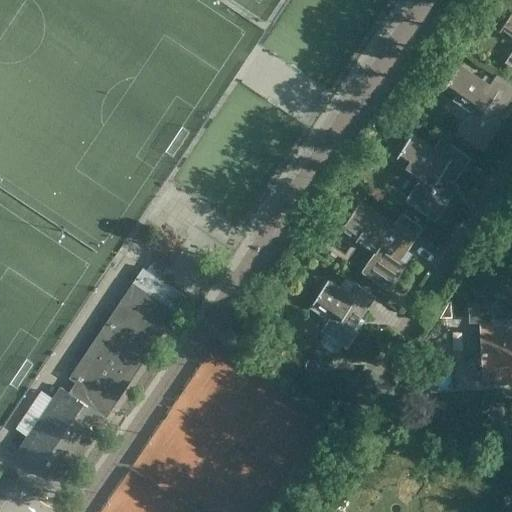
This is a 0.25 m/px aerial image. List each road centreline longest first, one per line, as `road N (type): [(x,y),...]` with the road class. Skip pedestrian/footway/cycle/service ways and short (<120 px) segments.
road 1 (residential): [(82,511),(427,0)]
road 2 (residential): [(341,409),(511,163)]
